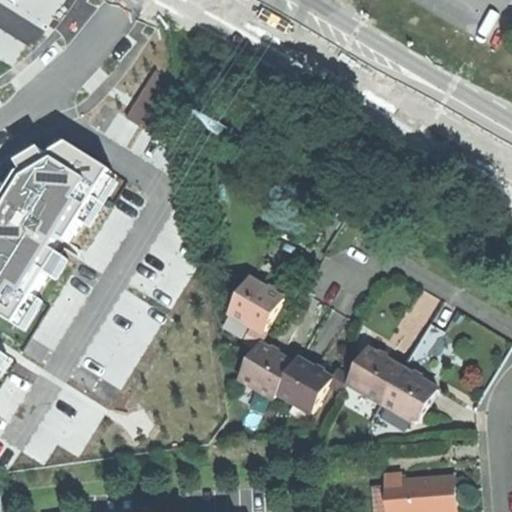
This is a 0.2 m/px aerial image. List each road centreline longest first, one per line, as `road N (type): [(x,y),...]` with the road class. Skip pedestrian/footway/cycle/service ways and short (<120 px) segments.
road 1 (primary): [(511,157),(244,0)]
road 2 (residential): [(511,329),(405,264),(356,271),(342,294)]
road 3 (residential): [(127,0),(75,64),(0,123)]
road 4 (residential): [(511,385),(498,416),(505,511)]
